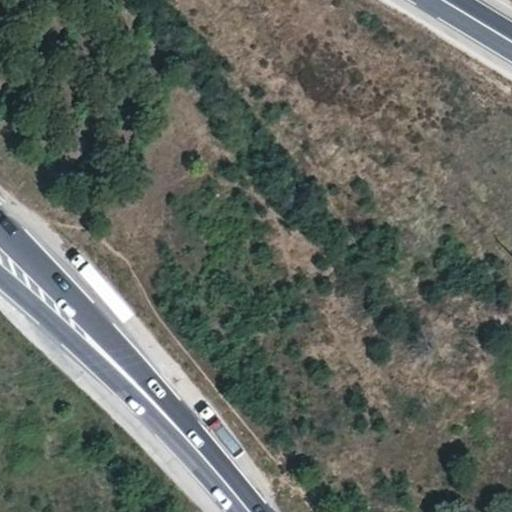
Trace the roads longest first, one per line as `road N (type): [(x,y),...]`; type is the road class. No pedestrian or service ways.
road 1 (primary): [(209,464),(0,225)]
road 2 (track): [(320,511),(147,286)]
road 3 (primary): [(0,281),(209,464)]
